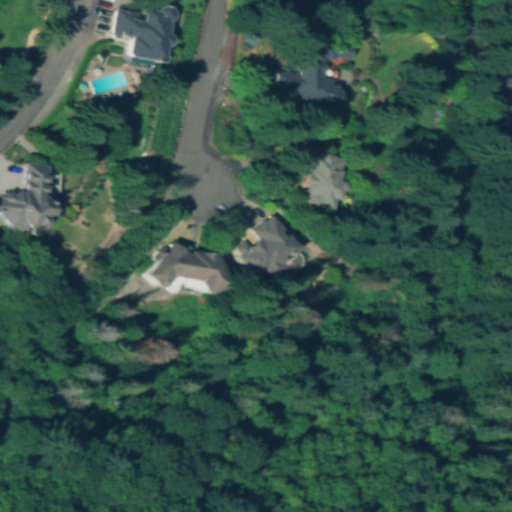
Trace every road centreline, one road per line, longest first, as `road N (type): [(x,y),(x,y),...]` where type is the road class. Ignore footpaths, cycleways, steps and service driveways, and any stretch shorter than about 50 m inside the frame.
road 1 (residential): [(216,0),(191,148),(203,192)]
road 2 (residential): [(83,0),(71,41),(0,141)]
